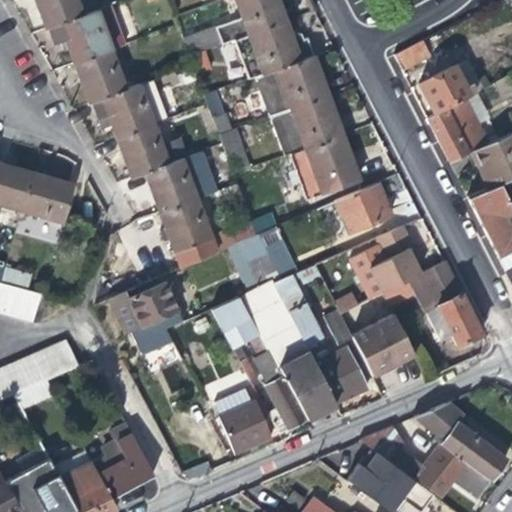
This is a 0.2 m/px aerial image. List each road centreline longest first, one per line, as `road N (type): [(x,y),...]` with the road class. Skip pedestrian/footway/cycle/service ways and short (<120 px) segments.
road 1 (residential): [(510,355),(143,511)]
road 2 (residential): [(510,355),(354,48)]
road 3 (residential): [(0,74),(79,151),(112,213)]
